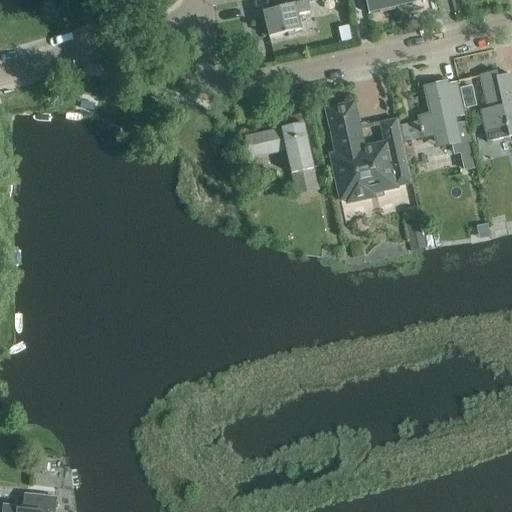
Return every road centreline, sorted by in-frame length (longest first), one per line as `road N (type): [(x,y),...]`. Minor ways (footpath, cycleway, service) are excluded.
road 1 (residential): [(201,12),(211,69),(240,89),(511,26)]
road 2 (residential): [(0,79),(201,12)]
